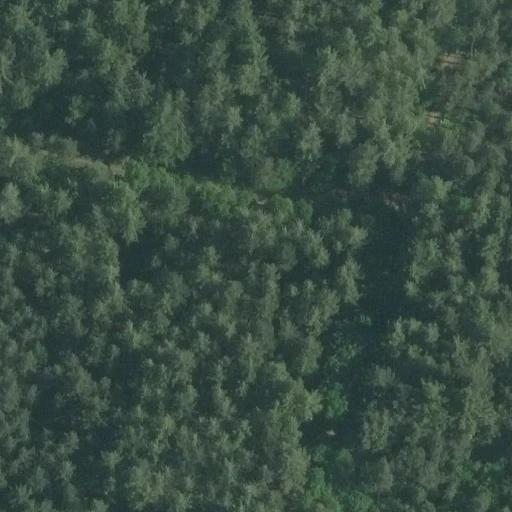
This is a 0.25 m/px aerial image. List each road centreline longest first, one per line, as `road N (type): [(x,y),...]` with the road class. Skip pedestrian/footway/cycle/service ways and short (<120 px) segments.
road 1 (track): [(468,0),(311,511)]
road 2 (track): [(0,144),(399,224)]
